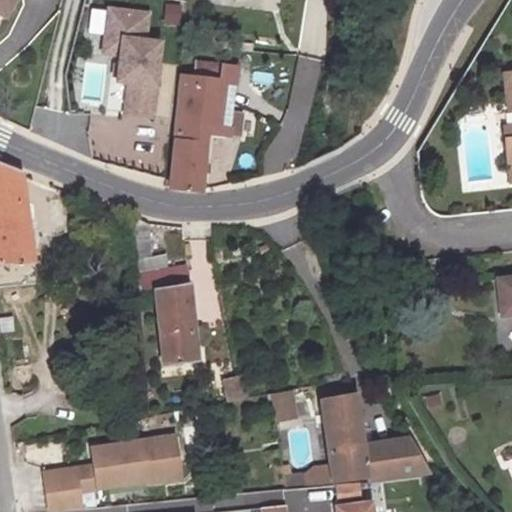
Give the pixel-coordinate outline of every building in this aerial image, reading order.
[(14,0),(0,0),(0,18),(4,20),(14,0)] [(162,4),(162,26),(178,26),(178,4),(162,4)] [(110,16),(107,43),(124,45),(122,61),(119,88),(131,89),(128,120),(154,123),(162,48),(147,47),(150,20),(110,16)] [(124,45),(107,43),(105,59),(122,61),(124,45)] [(173,190),(203,193),(209,142),(233,141),(234,136),(241,137),(244,115),(236,114),(242,69),(199,64),(198,81),(186,80),(173,190)] [(498,137),(500,160),(511,158),(511,71),(501,73),(506,136),(498,137)] [(0,261),(30,258),(16,176),(0,170),(0,261)] [(151,257),(147,220),(130,217),(137,294),(153,291),(161,366),(196,362),(186,265),(165,270),(165,255),(151,257)] [(73,255),(72,244),(49,246),(50,258),(73,255)] [(511,268),(496,270),(500,309),(511,307),(511,268)] [(511,307),(500,309),(505,345),(511,344),(511,307)] [(238,376),(218,380),(224,404),(244,400),(238,376)] [(286,390),(266,394),(271,419),(291,415),(286,390)] [(426,473),(407,436),(360,443),(353,396),(318,401),(328,466),(331,486),(361,481),(362,484),(426,473)] [(174,437),(91,449),(97,489),(147,481),(147,483),(180,478),(174,437)] [(312,468),(302,475),(304,489),(331,486),(328,466),(312,468)] [(44,475),(50,511),(75,511),(83,511),(76,470),(44,475)] [(302,475),(284,477),(286,490),(304,489),(302,475)]
